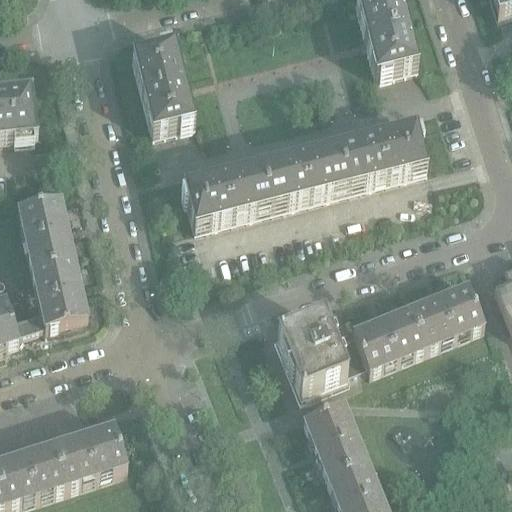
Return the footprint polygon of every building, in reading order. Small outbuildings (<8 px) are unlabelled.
[(365,48),(366,55),(375,89),(417,78),(397,0),(396,0),(355,11),(365,48)] [(511,0),(491,0),(500,29),(511,25),(511,0)] [(184,97),(183,93),(174,57),(132,68),(152,146),(180,140),(181,143),(191,140),(191,137),(194,136),(184,97)] [(0,151),(33,148),(28,100),(0,103),(0,151)] [(415,140),(381,148),(338,159),(349,202),(426,182),(415,140)] [(338,159),(294,171),(260,179),(271,222),(349,202),(338,159)] [(260,179),(217,190),(183,199),(194,242),(271,222),(260,179)] [(31,278),(74,269),(60,209),(18,219),(31,278)] [(44,337),(44,340),(87,331),(74,269),(31,278),(41,325),(26,330),(30,342),(44,337)] [(491,292),(491,293),(511,344),(511,281),(493,290),(492,290),(491,290),(491,291),(491,292)] [(410,320),(426,361),(484,338),(467,297),(410,320)] [(17,346),(30,342),(26,330),(13,334),(6,311),(0,313),(0,358),(19,352),(17,346)] [(426,361),(410,320),(352,344),(353,347),(366,378),(368,385),(426,361)] [(366,378),(353,347),(332,355),(326,340),(323,331),(276,350),(300,409),(346,390),(345,386),(366,378)] [(326,490),(367,474),(343,416),(303,432),(326,490)] [(67,501),(127,482),(113,440),(54,459),(67,501)] [(0,494),(5,511),(32,511),(67,501),(54,459),(0,476),(0,494)] [(382,511),(367,474),(326,490),(334,511),(382,511)]
